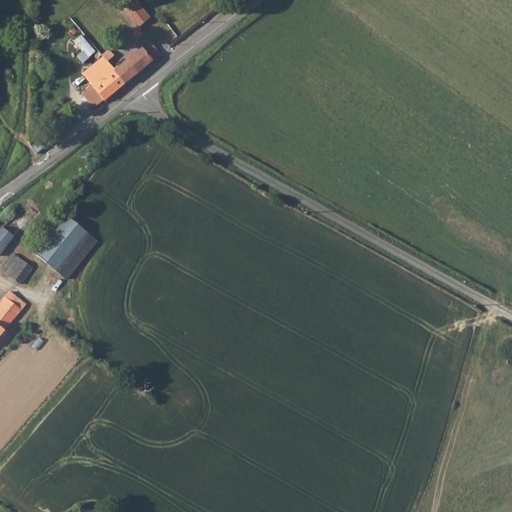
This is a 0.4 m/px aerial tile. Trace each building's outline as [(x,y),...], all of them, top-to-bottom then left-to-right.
[(144,0),(132,0),(127,6),(135,15),(141,20),(152,7),(144,0)] [(135,15),(130,20),(132,21),(140,28),(145,23),(141,20),(135,15)] [(149,31),(148,37),(152,42),(158,37),(151,29),(149,31)] [(70,47),(84,63),(97,52),(84,35),(70,47)] [(112,56),(97,69),(102,78),(91,86),(103,103),(175,54),(163,39),(124,65),(121,59),(126,54),(122,49),(112,56)] [(67,114),(57,121),(65,131),(75,124),(67,114)] [(20,232),(34,219),(24,209),(10,222),(20,232)] [(64,217),(34,256),(64,280),(94,241),(64,217)] [(0,261),(19,249),(10,236),(0,243),(0,261)] [(6,274),(11,279),(14,281),(26,267),(23,264),(18,259),(6,274)] [(7,291),(0,300),(0,333),(24,304),(7,291)]
